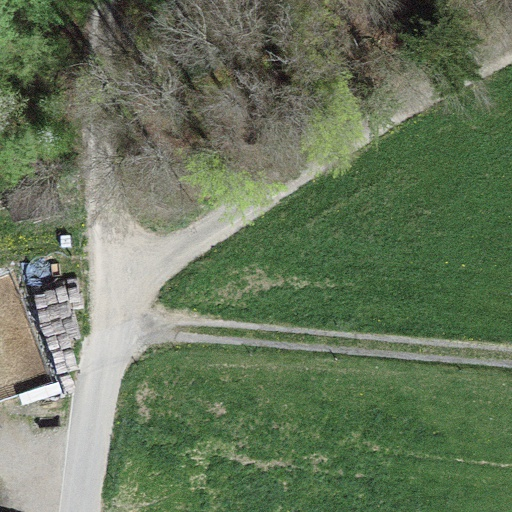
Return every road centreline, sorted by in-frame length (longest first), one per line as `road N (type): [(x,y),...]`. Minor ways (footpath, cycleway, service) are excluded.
road 1 (track): [(511,54),(110,283),(102,0)]
road 2 (track): [(105,323),(511,354)]
road 3 (residential): [(81,511),(110,283)]
